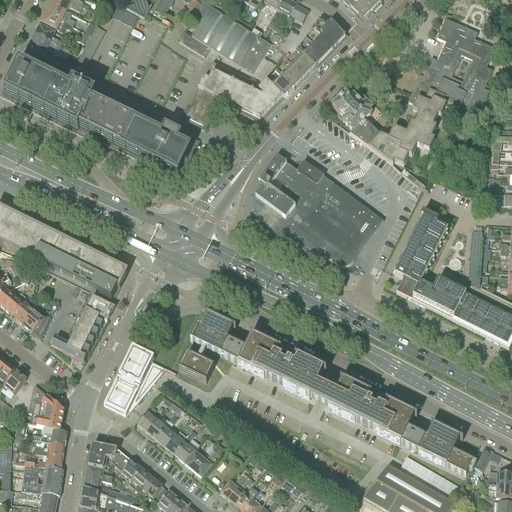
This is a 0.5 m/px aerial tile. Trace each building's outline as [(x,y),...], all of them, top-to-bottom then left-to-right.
[(62,0),(53,0),(51,6),(66,14),(69,9),(80,15),(82,10),(62,0)] [(62,0),(82,10),(87,13),(89,9),(73,1),(73,0),(62,0)] [(135,6),(124,10),(145,20),(152,8),(149,9),(146,0),(135,4),(135,6)] [(161,0),(154,13),(164,19),(175,0),(174,0),(161,0)] [(260,4),(264,6),(267,0),(250,0),(247,6),(256,11),(260,4)] [(267,13),(274,16),(276,13),(283,0),(267,0),(264,6),(269,9),(267,13)] [(274,16),(273,18),(282,23),(285,17),(289,19),(290,20),(297,8),(297,7),(296,6),(284,0),(283,0),(276,13),(274,16)] [(344,0),(343,3),(362,23),(372,13),(359,0),(344,0)] [(359,0),(372,13),(380,5),(374,0),(359,0)] [(101,1),(98,7),(104,10),(106,4),(101,1)] [(193,2),(188,11),(202,20),(208,11),(193,2)] [(51,6),(46,15),(71,28),(72,29),(75,25),(73,24),(69,22),(71,17),(66,15),(66,14),(51,6)] [(297,8),(290,20),(295,23),(302,11),(297,8)] [(210,52),(253,79),(269,52),(272,54),(280,41),(275,38),(269,48),(264,45),(263,44),(259,42),(258,41),(250,36),(240,30),(236,27),(230,23),(229,23),(224,20),(210,11),(191,40),(210,52)] [(302,11),(295,23),(302,27),(309,15),(302,11)] [(111,21),(134,26),(136,17),(113,12),(111,21)] [(258,17),(252,27),(255,29),(256,29),(261,19),(262,20),(265,15),(261,13),(259,18),(258,17)] [(71,28),(46,15),(41,25),(50,30),(64,37),(67,32),(70,34),(72,29),(71,28)] [(235,15),(230,23),(236,27),(241,18),(235,15)] [(94,20),(91,26),(96,29),(99,23),(94,20)] [(297,52),(315,70),(344,39),(329,25),(320,20),(314,28),(297,52)] [(441,74),(440,76),(444,78),(434,100),(435,100),(432,108),(440,112),(443,114),(446,108),(458,113),(455,119),(469,125),(477,106),(484,109),(488,99),(490,95),(488,94),(483,92),(488,83),(492,73),(488,71),(486,70),(488,65),(494,51),(488,48),(474,43),(477,36),(445,22),(436,42),(445,46),(437,64),(434,70),(434,71),(441,74)] [(243,24),(240,30),(250,36),(253,31),(254,31),(243,24)] [(269,24),(267,28),(274,33),(276,29),(269,24)] [(90,27),(87,33),(93,35),(96,30),(95,30),(96,29),(91,26),(90,27)] [(40,27),(35,37),(60,50),(62,45),(53,40),(55,35),(49,32),(40,27)] [(77,65),(86,70),(105,35),(96,30),(93,35),(77,65)] [(267,30),(259,42),(263,44),(270,33),(267,30)] [(253,31),(250,36),(258,41),(261,36),(253,31)] [(210,52),(191,40),(184,36),(179,45),(204,60),(210,52)] [(267,41),(264,45),(269,48),(275,38),(273,36),(269,42),(267,41)] [(35,37),(30,46),(46,54),(48,49),(58,54),(60,50),(35,37)] [(30,46),(25,55),(51,68),(53,64),(43,59),(46,54),(30,46)] [(297,52),(285,64),(304,81),(315,70),(297,52)] [(51,68),(25,55),(20,65),(36,73),(39,68),(48,73),(51,68)] [(53,64),(51,68),(60,72),(62,68),(53,64)] [(292,93),(304,81),(285,64),(274,75),(292,93)] [(260,89),(251,85),(212,66),(205,81),(204,80),(198,92),(199,92),(185,120),(202,129),(216,100),(238,111),(259,121),(281,99),(266,84),(260,89)] [(419,79),(411,98),(432,108),(435,100),(434,100),(444,78),(440,76),(441,74),(434,71),(434,70),(428,67),(422,80),(419,79)] [(18,69),(4,98),(64,127),(78,134),(79,131),(83,133),(95,138),(110,146),(145,163),(177,179),(193,147),(165,133),(165,132),(95,97),(94,98),(81,91),(87,78),(79,74),(70,94),(28,73),(19,69),(19,68),(19,69),(18,69)] [(292,93),(274,75),(266,84),(281,99),(284,102),(292,93)] [(411,98),(408,105),(414,108),(412,112),(418,115),(414,126),(411,124),(406,136),(393,130),(390,136),(376,130),(374,132),(365,122),(371,116),(369,114),(372,111),(366,105),(366,101),(361,96),(357,96),(355,99),(348,92),(332,109),(340,117),(338,119),(342,123),(352,134),(350,136),(368,150),(390,166),(393,168),(393,167),(394,165),(403,169),(408,158),(412,159),(416,148),(429,154),(434,142),(431,140),(436,129),(433,128),(438,118),(441,119),(443,114),(440,112),(432,108),(411,98)] [(397,94),(395,98),(405,103),(408,98),(397,94)] [(253,206),(252,211),(254,215),(255,219),(258,223),(260,227),(264,230),(267,233),(272,234),(275,238),(279,239),(283,242),(287,243),(291,246),(295,247),(299,250),(303,251),(307,254),(311,256),(315,259),(320,260),(322,257),(336,267),(336,268),(337,268),(338,268),(338,269),(339,269),(340,269),(341,269),(341,270),(342,270),(343,270),(344,270),(345,270),(346,269),(347,269),(348,269),(349,268),(350,268),(350,267),(351,267),(351,266),(352,266),(383,224),(323,179),(303,165),(298,173),(297,174),(276,159),(258,184),(262,186),(259,190),(256,193),(255,197),(253,201),(253,206)] [(409,176),(406,180),(422,193),(425,189),(409,176)] [(0,248),(40,268),(46,271),(47,271),(48,268),(99,294),(98,296),(111,303),(117,291),(119,292),(125,281),(128,274),(119,270),(113,267),(114,266),(113,266),(86,253),(0,210),(0,248)] [(423,221),(394,279),(402,283),(396,296),(406,301),(408,298),(506,347),(507,347),(511,337),(511,319),(438,282),(433,293),(420,287),(447,233),(437,227),(423,221)] [(487,232),(487,241),(495,242),(495,238),(491,238),(491,232),(487,232)] [(501,239),(501,242),(511,243),(511,233),(511,237),(511,238),(502,238),(501,239)] [(471,235),(468,285),(478,290),(482,235),(471,235)] [(499,246),(499,253),(501,253),(511,253),(511,243),(511,244),(511,245),(510,249),(509,249),(507,247),(499,246)] [(511,253),(501,253),(500,259),(510,259),(509,264),(511,263),(511,253)] [(21,271),(26,273),(29,265),(17,260),(15,265),(22,268),(21,271)] [(25,276),(19,279),(22,286),(24,285),(27,277),(25,276)] [(498,282),(498,287),(499,287),(511,287),(511,276),(508,277),(508,282),(503,282),(499,281),(498,282)] [(0,298),(8,294),(5,292),(5,291),(11,287),(9,283),(0,287),(0,298)] [(511,287),(499,287),(498,290),(507,291),(507,298),(511,298),(511,287)] [(0,308),(4,312),(14,299),(8,294),(0,298),(0,308)] [(14,299),(4,312),(12,319),(23,306),(27,302),(20,296),(15,300),(14,299)] [(92,299),(85,313),(104,323),(107,324),(114,310),(111,309),(92,299)] [(12,319),(22,327),(34,313),(25,306),(23,307),(23,306),(12,319)] [(32,335),(33,335),(44,322),(34,313),(22,327),(32,335)] [(85,313),(81,322),(100,331),(104,323),(85,313)] [(342,384),(336,396),(318,387),(324,375),(326,376),(326,375),(320,372),(295,360),(294,361),(296,362),(294,367),(287,364),(286,367),(281,365),(282,361),(276,358),(278,353),(280,354),(281,353),(275,350),(250,338),(249,338),(251,339),(245,351),(245,352),(227,343),(233,331),(235,332),(236,331),(234,330),(204,315),(204,316),(206,317),(206,318),(200,330),(198,329),(197,328),(190,343),(191,344),(310,402),(328,411),(465,478),(466,478),(470,470),(473,463),(454,454),(459,441),(460,442),(462,443),(463,442),(460,441),(431,426),(430,427),(432,428),(426,440),(408,431),(414,419),(416,420),(417,419),(386,404),(385,404),(385,405),(387,406),(384,411),(378,408),(376,412),(375,411),(371,409),(373,406),(366,402),(369,397),(371,398),(371,397),(340,382),(340,383),(342,384)] [(44,322),(33,335),(41,342),(51,321),(48,318),(44,322)] [(81,322),(77,330),(96,340),(100,331),(81,322)] [(77,330),(73,339),(92,348),(96,340),(77,330)] [(73,339),(69,347),(88,357),(92,348),(73,339)] [(88,357),(69,347),(64,345),(55,340),(51,349),(83,365),(88,357)] [(126,419),(127,419),(165,373),(167,373),(152,366),(154,362),(132,352),(104,410),(125,420),(126,419)] [(214,370),(187,357),(179,372),(206,386),(214,370)] [(0,382),(3,385),(7,380),(8,380),(14,373),(0,361),(0,382)] [(25,382),(16,374),(3,389),(13,397),(25,382)] [(33,392),(28,416),(31,417),(29,428),(44,430),(52,432),(60,433),(64,414),(46,399),(35,390),(33,392)] [(166,401),(163,406),(169,410),(172,405),(166,401)] [(0,422),(7,422),(11,410),(6,406),(0,412),(0,422)] [(174,407),(171,412),(178,417),(182,412),(174,407)] [(136,428),(146,436),(156,424),(151,419),(155,414),(151,410),(136,428)] [(168,424),(172,427),(176,422),(172,419),(168,424)] [(0,427),(7,428),(7,429),(6,439),(12,439),(13,426),(11,425),(7,424),(0,423),(0,427)] [(146,436),(155,443),(166,431),(168,432),(172,427),(168,424),(164,430),(156,424),(146,436)] [(23,436),(25,427),(17,426),(15,440),(22,441),(23,436)] [(42,440),(41,445),(49,446),(64,449),(67,435),(63,434),(60,434),(60,433),(52,432),(44,430),(42,440)] [(155,443),(165,451),(175,439),(167,433),(168,432),(166,431),(155,443)] [(187,439),(191,442),(195,437),(191,434),(187,439)] [(0,447),(0,452),(11,452),(12,439),(6,439),(5,439),(5,445),(5,446),(4,448),(0,447)] [(165,451),(174,459),(185,446),(186,448),(191,442),(187,439),(182,445),(175,439),(165,451)] [(34,457),(47,458),(63,461),(64,449),(49,446),(48,451),(35,449),(34,457)] [(174,459),(184,467),(194,454),(193,454),(186,448),(185,446),(174,459)] [(92,447),(90,461),(108,465),(114,470),(119,474),(122,470),(129,463),(117,453),(92,447)] [(484,451),(476,468),(482,475),(492,454),(484,451)] [(194,454),(184,467),(201,481),(207,473),(218,460),(213,455),(206,464),(201,459),(194,454)] [(25,462),(24,469),(45,471),(61,473),(63,461),(47,458),(46,465),(39,464),(38,467),(34,466),(35,463),(25,462)] [(398,473),(411,481),(411,480),(418,485),(421,479),(426,470),(407,458),(398,473)] [(500,459),(496,468),(508,473),(511,465),(500,459)] [(90,461),(88,470),(103,473),(107,473),(110,475),(114,470),(108,465),(90,461)] [(122,486),(127,490),(131,485),(140,473),(130,464),(120,476),(121,477),(120,478),(125,483),(122,486)] [(258,466),(255,471),(261,475),(264,471),(258,466)] [(388,469),(377,482),(428,511),(452,511),(455,508),(388,469)] [(88,470),(86,480),(100,482),(100,483),(110,485),(111,486),(112,481),(112,480),(102,477),(102,476),(103,473),(88,470)] [(24,471),(22,481),(61,487),(63,474),(61,473),(45,471),(44,474),(24,471)] [(140,473),(131,485),(132,486),(137,490),(134,493),(138,496),(151,481),(140,473)] [(13,486),(21,486),(21,474),(13,474),(13,486)] [(488,482),(487,488),(511,489),(511,477),(497,477),(497,475),(488,475),(488,482)] [(226,489),(219,496),(227,503),(245,482),(244,481),(241,479),(234,488),(233,487),(229,484),(226,489)] [(245,482),(227,503),(235,509),(245,497),(241,494),(251,483),(247,479),(246,480),(245,482)] [(275,479),(272,482),(278,487),(281,484),(275,479)] [(86,480),(83,490),(98,493),(97,495),(115,502),(129,507),(132,508),(134,501),(116,494),(110,493),(110,492),(108,492),(99,490),(100,483),(100,482),(86,480)] [(22,481),(20,496),(41,498),(41,497),(59,500),(61,487),(22,481)] [(151,481),(138,496),(136,499),(140,503),(145,497),(151,502),(161,490),(151,481)] [(2,485),(2,493),(8,494),(10,494),(10,485),(2,485)] [(281,489),(289,494),(292,490),(284,485),(281,489)] [(511,493),(511,489),(487,488),(487,494),(496,495),(495,501),(511,502),(511,493)] [(245,497),(235,509),(238,511),(245,511),(259,495),(260,494),(256,491),(255,493),(251,490),(245,497)] [(290,496),(296,500),(300,494),(295,490),(290,496)] [(83,492),(79,511),(81,511),(143,511),(142,511),(130,511),(114,507),(115,503),(115,502),(97,495),(83,492)] [(159,511),(168,511),(177,502),(168,495),(164,492),(156,501),(160,505),(156,509),(159,511)] [(259,495),(245,511),(258,511),(260,509),(257,506),(264,498),(260,494),(259,495)] [(387,511),(366,495),(358,506),(365,511),(387,511)] [(40,504),(39,511),(40,511),(55,511),(58,500),(41,498),(20,496),(19,501),(40,504)] [(480,500),(475,506),(481,510),(483,511),(511,511),(511,506),(504,506),(498,505),(498,511),(494,511),(492,510),(486,505),(480,500)] [(177,502),(168,511),(183,511),(185,510),(177,502)]
